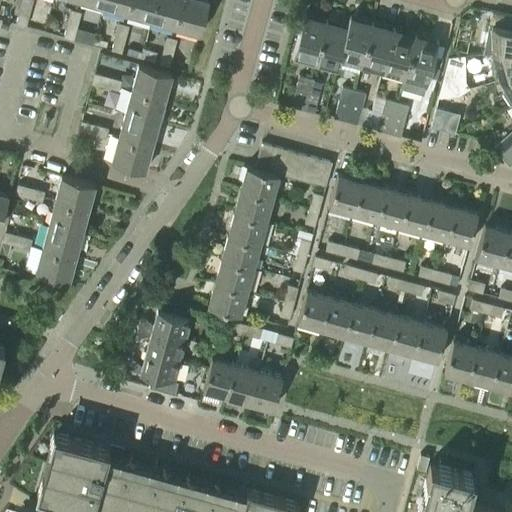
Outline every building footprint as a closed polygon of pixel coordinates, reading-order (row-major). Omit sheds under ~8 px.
[(30,12),(32,0),(20,0),(19,9),(30,12)] [(126,11),(129,0),(103,0),(102,5),(126,11)] [(150,18),(155,0),(129,0),(126,11),(150,18)] [(174,24),(180,0),(155,0),(150,18),(174,24)] [(199,31),(207,0),(180,0),(174,24),(199,31)] [(26,26),(30,12),(19,9),(15,23),(26,26)] [(70,9),(66,22),(76,25),(76,23),(80,11),(70,9)] [(488,24),(483,53),(492,53),(499,53),(499,52),(511,50),(511,14),(491,11),(488,24)] [(302,16),(292,52),(315,58),(325,23),(302,16)] [(340,55),(338,64),(358,70),(361,61),(371,25),(348,19),(345,28),(347,29),(339,55),(340,55)] [(66,22),(63,36),(72,39),(75,27),(76,25),(66,22)] [(124,38),(128,25),(118,22),(114,35),(124,38)] [(325,23),(315,58),(338,65),(338,64),(340,55),(339,55),(347,29),(345,28),(325,23)] [(371,25),(361,61),(382,66),(392,31),(371,25)] [(392,31),(382,66),(404,72),(414,37),(392,31)] [(404,72),(400,88),(423,94),(437,43),(437,40),(415,33),(414,37),(404,72)] [(121,52),(124,38),(114,35),(111,49),(121,52)] [(172,51),(176,38),(165,35),(162,48),(172,51)] [(168,64),(172,51),(162,48),(158,62),(168,64)] [(494,57),(490,60),(490,74),(493,75),(494,80),(500,78),(507,76),(511,73),(511,50),(499,52),(499,53),(492,53),(494,57)] [(164,96),(171,71),(138,62),(131,87),(164,96)] [(104,86),(107,76),(94,73),(91,83),(104,86)] [(507,76),(500,78),(504,84),(502,93),(509,104),(511,102),(511,73),(507,76)] [(301,108),(309,77),(298,74),(290,105),(301,108)] [(118,89),(120,79),(107,76),(104,86),(118,89)] [(313,111),(321,80),(309,77),(301,108),(313,111)] [(425,89),(432,91),(433,91),(435,82),(436,80),(435,80),(427,78),(425,89)] [(457,94),(463,91),(468,87),(464,80),(453,86),(457,94)] [(345,120),(353,89),(341,86),(333,117),(345,120)] [(158,120),(164,96),(131,87),(125,111),(158,120)] [(468,88),(458,94),(462,101),(473,95),(468,88)] [(356,123),(364,92),(353,89),(345,120),(356,123)] [(388,132),(396,101),(384,98),(376,129),(388,132)] [(399,135),(408,104),(396,101),(388,132),(399,135)] [(430,125),(443,129),(448,109),(435,106),(430,125)] [(151,143),(158,120),(125,111),(118,134),(151,143)] [(91,134),(94,124),(81,121),(78,131),(91,134)] [(105,138),(108,128),(94,124),(91,134),(105,138)] [(144,168),(151,143),(118,134),(112,159),(144,168)] [(492,146),(498,153),(510,143),(503,136),(492,146)] [(511,141),(510,143),(498,153),(508,164),(511,160),(511,141)] [(262,142),(255,167),(269,171),(276,146),(262,142)] [(276,146),(269,171),(279,174),(280,174),(287,149),(276,146)] [(287,149),(280,174),(291,177),(298,152),(287,149)] [(298,152),(291,177),(302,180),(309,155),(298,152)] [(309,155),(302,180),(314,183),(321,158),(309,155)] [(321,158),(314,183),(326,187),(333,162),(321,158)] [(247,165),(241,189),(273,198),(279,174),(269,171),(255,167),(247,165)] [(62,173),(55,198),(88,207),(95,182),(62,173)] [(354,211),(362,179),(338,173),(330,205),(354,211)] [(377,218),(385,186),(362,179),(354,211),(377,218)] [(28,197),(30,187),(17,184),(14,193),(28,197)] [(399,224),(408,192),(385,186),(377,218),(399,224)] [(42,200),(44,191),(30,187),(28,197),(42,200)] [(241,189),(234,212),(266,220),(273,198),(241,189)] [(0,223),(9,193),(0,190),(0,223)] [(317,210),(321,194),(312,192),(308,207),(317,210)] [(422,230),(431,198),(408,192),(399,224),(422,230)] [(55,198),(49,221),(82,231),(88,207),(55,198)] [(445,236),(454,204),(431,198),(422,230),(445,236)] [(469,243),(478,211),(454,204),(445,236),(469,243)] [(313,225),(317,210),(308,207),(304,222),(313,225)] [(234,212),(228,234),(260,243),(266,220),(234,212)] [(49,221),(42,245),(75,254),(82,231),(49,221)] [(483,224),(474,256),(498,263),(507,230),(483,224)] [(12,243),(15,244),(18,233),(4,229),(1,240),(12,243)] [(511,231),(507,230),(498,263),(511,266),(511,231)] [(31,237),(18,233),(15,244),(28,247),(31,237)] [(228,234),(222,257),(254,266),(260,243),(228,234)] [(305,256),(309,240),(300,238),(296,253),(305,256)] [(12,243),(1,240),(0,245),(0,252),(9,255),(12,243)] [(342,253),(345,244),(327,240),(325,248),(342,253)] [(31,244),(24,267),(35,270),(56,276),(59,276),(60,277),(68,279),(75,254),(42,245),(42,247),(31,244)] [(356,257),(358,248),(345,244),(342,253),(356,257)] [(388,266),(391,256),(374,251),(371,261),(388,266)] [(301,271),(305,256),(296,253),(292,269),(301,271)] [(327,268),(330,259),(316,255),(313,265),(327,268)] [(402,270),(405,260),(391,256),(388,266),(402,270)] [(222,257),(216,280),(248,289),(254,266),(222,257)] [(360,277),(363,268),(345,263),(343,273),(360,277)] [(434,279),(436,269),(420,265),(417,275),(434,279)] [(374,281),(376,272),(363,268),(360,277),(374,281)] [(448,283),(451,273),(436,269),(434,279),(448,283)] [(406,291),(408,281),(392,276),(389,286),(406,291)] [(468,278),(466,288),(481,292),(484,282),(468,278)] [(216,280),(209,304),(241,313),(245,314),(248,304),(244,303),(248,289),(216,280)] [(421,295),(424,285),(408,281),(406,291),(421,295)] [(293,301),(296,286),(287,284),(283,299),(293,301)] [(511,289),(500,286),(497,296),(511,300),(511,289)] [(322,327),(331,294),(307,288),(298,320),(322,327)] [(440,289),(437,299),(453,303),(455,294),(440,289)] [(345,333),(354,301),(331,294),(322,327),(345,333)] [(472,298),(469,308),(484,312),(487,302),(472,298)] [(289,317),(293,301),(283,299),(279,315),(289,317)] [(368,339),(377,307),(354,301),(345,333),(368,339)] [(487,302),(484,312),(500,317),(502,307),(487,302)] [(28,306),(24,317),(40,322),(43,310),(28,306)] [(186,338),(192,317),(158,307),(154,321),(153,323),(144,315),(142,318),(140,320),(139,323),(139,325),(186,338)] [(390,346),(399,313),(377,307),(368,339),(390,346)] [(413,352),(422,319),(399,313),(390,346),(413,352)] [(230,319),(227,329),(244,333),(247,324),(230,319)] [(437,359),(446,326),(422,319),(413,352),(437,359)] [(247,324),(244,333),(257,337),(259,328),(247,324)] [(186,338),(139,325),(138,328),(138,330),(138,334),(138,336),(150,335),(150,337),(146,350),(180,359),(186,338)] [(290,346),(292,337),(277,333),(274,342),(290,346)] [(452,338),(443,371),(466,378),(476,344),(452,338)] [(476,344),(466,378),(490,384),(499,350),(476,344)] [(180,359),(146,350),(143,363),(141,364),(133,357),(131,358),(130,360),(129,362),(128,364),(127,368),(153,375),(150,385),(175,392),(178,381),(175,380),(180,359)] [(511,354),(499,350),(490,384),(511,390),(511,354)] [(227,395),(237,363),(213,356),(204,388),(227,395)] [(250,401),(259,369),(237,363),(227,395),(250,401)] [(273,408),(283,376),(259,369),(250,401),(273,408)] [(45,460),(37,492),(104,510),(103,511),(106,511),(107,509),(118,511),(117,511),(293,511),(297,500),(246,487),(245,492),(118,457),(120,450),(108,447),(108,446),(53,431),(48,451),(49,451),(49,450),(53,451),(50,462),(45,460)] [(498,511),(500,508),(468,499),(474,474),(430,462),(416,511),(498,511)]
